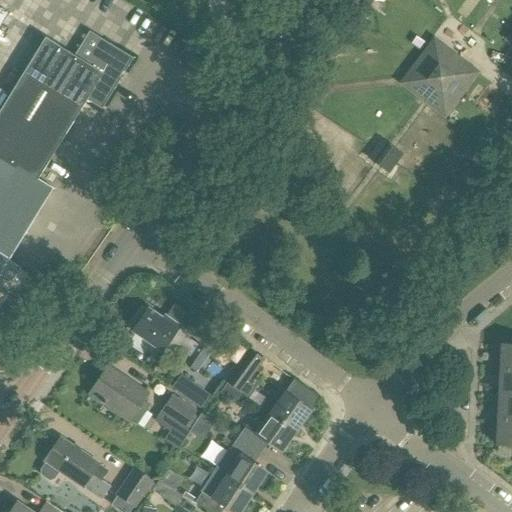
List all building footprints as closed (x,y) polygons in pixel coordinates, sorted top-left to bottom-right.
[(361,0),(358,5),(366,10),(373,0),(361,0)] [(0,252),(8,258),(10,259),(52,190),(37,181),(87,100),(102,109),(134,58),(118,49),(103,39),(89,62),(77,55),(47,37),(0,112),(0,252)] [(411,82),(443,107),(468,74),(435,49),(411,82)] [(370,161),(390,175),(402,158),(383,143),(370,161)] [(0,272),(11,279),(19,268),(0,255),(0,272)] [(132,330),(162,351),(170,356),(185,334),(177,328),(179,325),(164,315),(162,318),(148,308),(132,330)] [(260,343),(275,353),(280,345),(265,336),(260,343)] [(196,374),(211,353),(196,343),(182,364),(196,374)] [(511,346),(500,346),(499,371),(511,371),(511,346)] [(227,384),(240,393),(252,377),(264,360),(249,349),(225,382),(227,384)] [(106,367),(89,393),(129,420),(130,418),(136,423),(149,404),(143,399),(146,394),(106,367)] [(511,371),(499,371),(497,396),(511,396),(511,371)] [(201,408),(210,396),(181,376),(172,388),(201,408)] [(252,377),(240,393),(248,399),(260,382),(252,377)] [(262,409),(270,415),(296,433),(311,412),(285,393),(275,407),(267,401),(262,409)] [(160,412),(185,427),(187,425),(191,428),(197,418),(193,415),(195,411),(170,396),(160,412)] [(496,421),(511,421),(511,396),(497,396),(496,421)] [(296,433),(270,415),(262,409),(256,418),(263,423),(255,435),(246,428),(238,440),(261,456),(268,446),(281,455),(296,433)] [(511,421),(496,421),(495,447),(511,447),(511,421)] [(208,434),(218,442),(226,432),(215,424),(208,434)] [(42,475),(49,480),(53,479),(60,470),(101,498),(108,487),(100,481),(107,471),(99,466),(100,464),(60,437),(45,460),(48,462),(42,471),(42,475)] [(225,477),(252,495),(267,474),(254,465),(261,456),(238,440),(230,451),(239,457),(225,477)] [(117,497),(134,509),(152,482),(135,470),(117,497)] [(240,511),(252,495),(225,477),(210,498),(202,493),(196,502),(210,511),(221,511),(225,507),(231,511),(240,511)] [(152,492),(172,506),(180,495),(160,481),(152,492)] [(50,511),(43,507),(39,511),(31,511),(16,501),(9,511),(6,510),(4,511),(50,511)]
